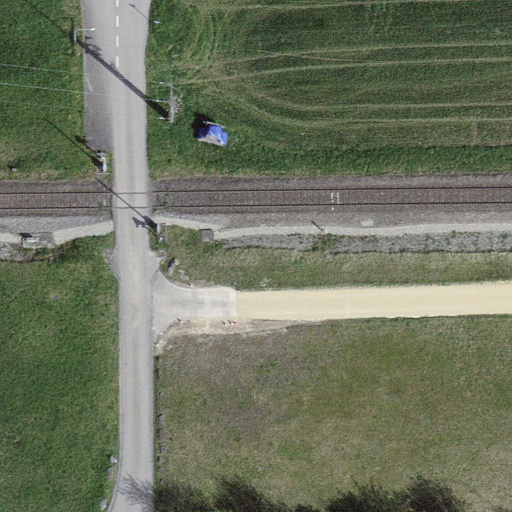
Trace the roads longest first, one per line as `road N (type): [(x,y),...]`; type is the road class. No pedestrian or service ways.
road 1 (motorway): [(511,359),(0,367)]
road 2 (motorway): [(0,494),(511,488)]
road 3 (track): [(134,309),(511,302)]
